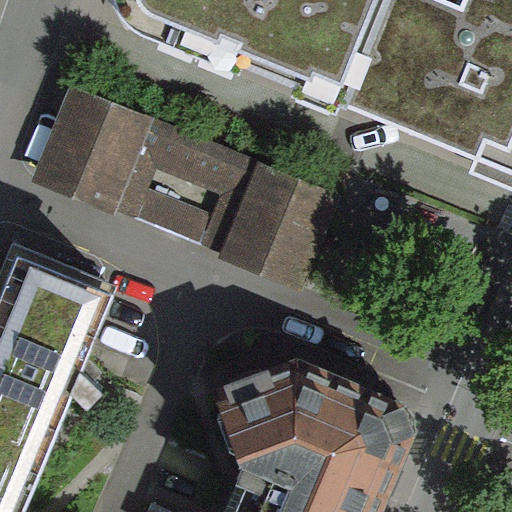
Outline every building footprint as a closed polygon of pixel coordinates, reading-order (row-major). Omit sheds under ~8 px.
[(102,0),(339,100),(377,0),(102,0)] [(451,0),(377,0),(339,100),(511,168),(511,164),(511,0),(453,0),(453,1),(451,0)] [(70,91),(34,181),(109,211),(146,122),(70,91)] [(253,165),(146,122),(109,211),(217,255),(253,165)] [(253,165),(217,255),(297,287),(334,198),(253,165)] [(0,511),(4,511),(104,282),(21,246),(0,293),(0,511)] [(239,511),(364,511),(402,415),(297,371),(200,395),(251,482),(239,511)]
